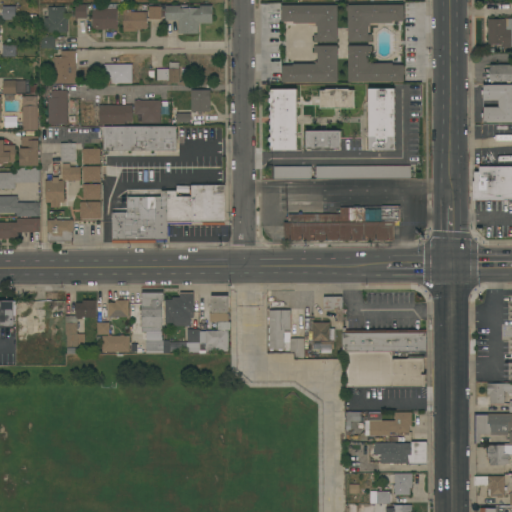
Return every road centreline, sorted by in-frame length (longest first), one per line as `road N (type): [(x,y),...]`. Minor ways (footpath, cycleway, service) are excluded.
road 1 (tertiary): [(0,267),(386,265)]
road 2 (residential): [(244,0),(246,265)]
road 3 (secondary): [(451,0),(453,203)]
road 4 (secondary): [(454,325),(452,511)]
